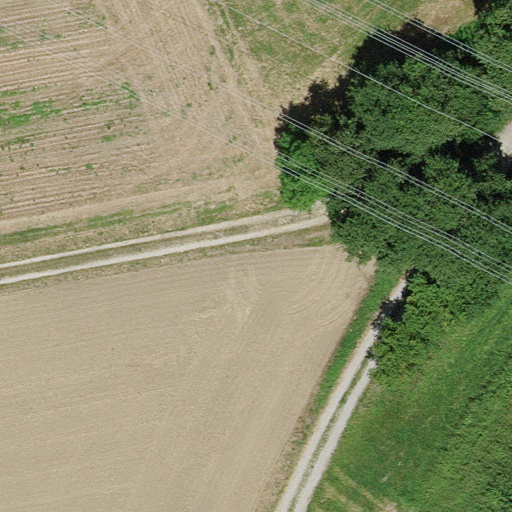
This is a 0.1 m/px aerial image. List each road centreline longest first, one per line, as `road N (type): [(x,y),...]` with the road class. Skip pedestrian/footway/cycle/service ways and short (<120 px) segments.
road 1 (track): [(0,277),(306,222),(488,166)]
road 2 (track): [(511,136),(329,420),(292,511)]
